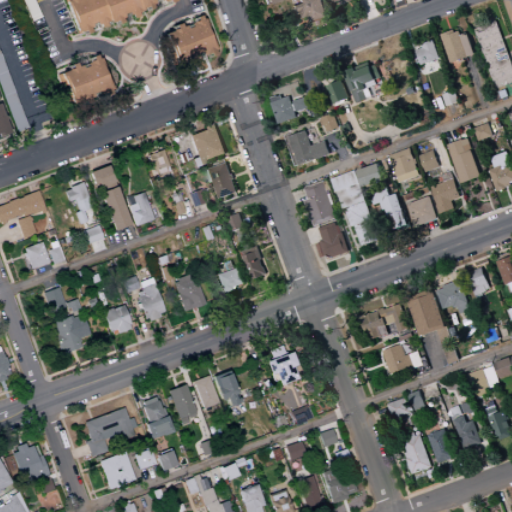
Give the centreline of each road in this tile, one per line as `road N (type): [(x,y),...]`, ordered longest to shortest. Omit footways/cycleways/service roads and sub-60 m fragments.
road 1 (tertiary): [(0,416),(511,225)]
road 2 (residential): [(240,84),(391,511)]
road 3 (residential): [(0,174),(240,84)]
road 4 (residential): [(0,286),(80,511)]
road 5 (residential): [(240,84),(452,0)]
